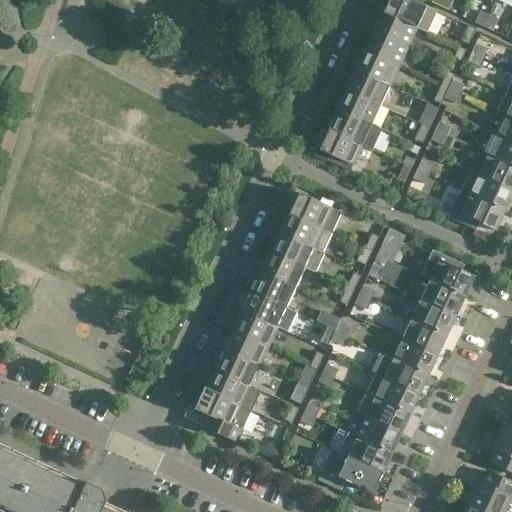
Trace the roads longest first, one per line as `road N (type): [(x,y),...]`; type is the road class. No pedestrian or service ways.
road 1 (residential): [(139,451),(342,0)]
road 2 (residential): [(418,511),(511,308)]
road 3 (residential): [(139,451),(0,387)]
road 4 (residential): [(264,511),(139,451)]
